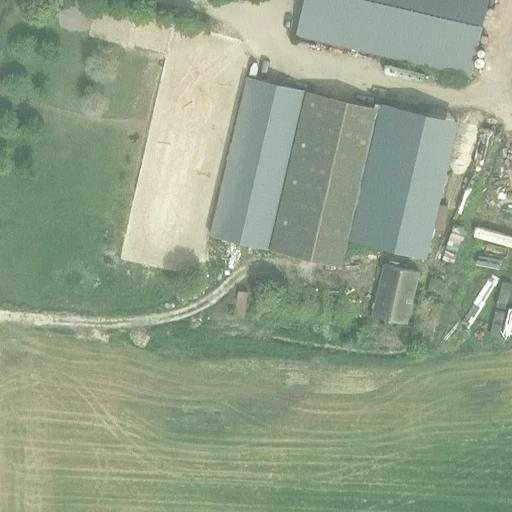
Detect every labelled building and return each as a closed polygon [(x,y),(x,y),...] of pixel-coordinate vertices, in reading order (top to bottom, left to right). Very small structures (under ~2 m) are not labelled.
[(304,0),(296,35),(470,75),(487,0),(304,0)] [(211,235),(269,248),(342,265),(348,239),(379,108),(247,77),(211,235)] [(379,108),(348,239),(423,257),(455,123),(379,105),(379,108)] [(494,132),(497,132),(498,151),(511,150),(511,110),(494,111),(494,132)] [(385,263),(372,315),(406,323),(418,271),(385,263)]
